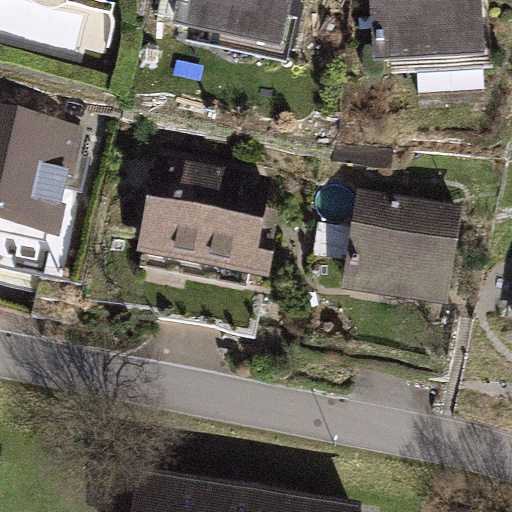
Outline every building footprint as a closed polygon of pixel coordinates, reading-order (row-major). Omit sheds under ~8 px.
[(181,0),(175,30),(190,33),(188,45),(290,67),(304,0),(181,0)] [(489,0),(372,0),(378,71),(494,63),(489,0)] [(85,135),(0,112),(0,234),(56,249),(85,135)] [(393,170),(396,148),(358,145),(356,166),(393,170)] [(264,182),(150,161),(133,252),(260,277),(273,211),(259,208),(264,182)] [(468,209),(362,193),(346,296),(452,312),(468,209)] [(349,511),(351,508),(131,472),(124,511),(349,511)]
